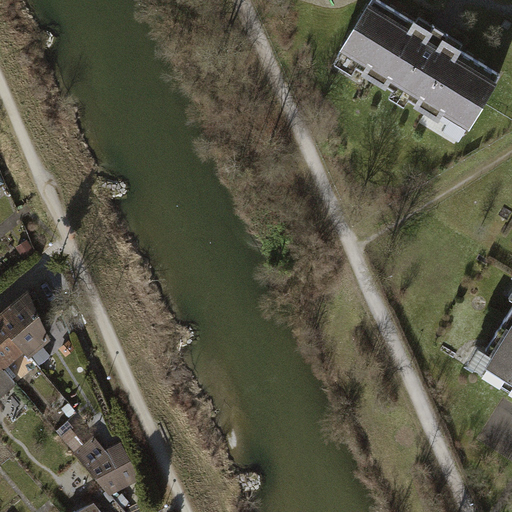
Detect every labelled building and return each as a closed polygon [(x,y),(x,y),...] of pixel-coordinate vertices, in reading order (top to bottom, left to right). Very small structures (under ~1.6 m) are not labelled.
[(357,3),(326,58),(455,129),(485,74),(435,47),(441,37),(423,27),(418,37),(357,3)] [(37,276),(0,309),(0,310),(33,348),(39,355),(63,333),(37,276)] [(482,346),(491,351),(481,367),(511,385),(511,301),(510,301),(482,346)] [(0,310),(0,359),(9,369),(33,348),(0,310)] [(0,359),(0,406),(23,386),(9,369),(0,359)] [(95,437),(77,453),(111,492),(139,477),(121,444),(108,451),(95,437)] [(109,511),(100,493),(63,511),(109,511)]
